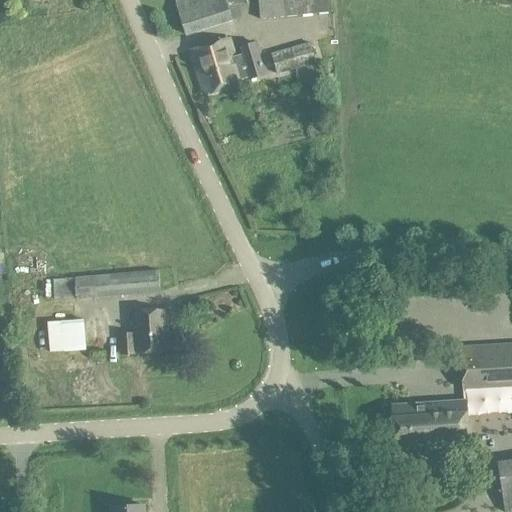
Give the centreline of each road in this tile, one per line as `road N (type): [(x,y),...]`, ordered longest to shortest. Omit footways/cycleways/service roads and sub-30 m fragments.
road 1 (unclassified): [(0,433),(212,425),(272,399),(282,367),(260,280)]
road 2 (unclassified): [(260,280),(132,0)]
road 3 (unclassified): [(511,257),(401,253),(260,280)]
road 4 (track): [(282,367),(326,511)]
